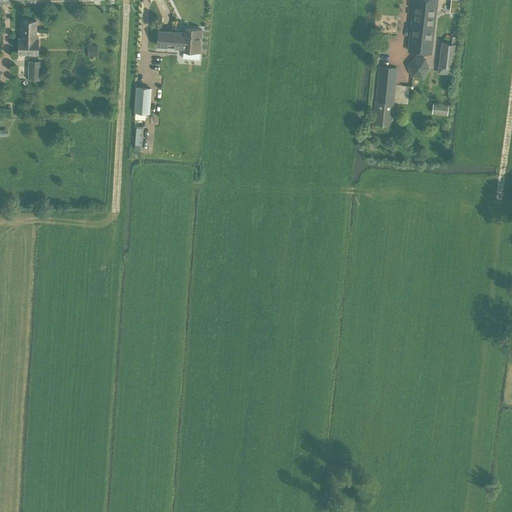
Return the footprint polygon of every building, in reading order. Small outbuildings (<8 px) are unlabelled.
[(430,53),(436,0),(414,0),(408,51),(430,53)] [(451,0),(451,11),(460,11),(460,0),(451,0)] [(21,20),(21,38),(19,38),(18,54),(37,54),(38,38),(36,38),(36,21),(21,20)] [(200,51),(202,29),(185,28),(185,32),(158,30),(157,45),(184,47),(183,50),(200,51)] [(453,68),(455,44),(442,42),(439,66),(453,68)] [(89,44),(89,54),(98,55),(99,44),(89,44)] [(429,68),(425,57),(414,56),(406,65),(411,76),(423,78),(429,68)] [(42,60),(29,60),(29,79),(42,79),(42,60)] [(375,101),(373,124),(391,126),(394,103),(393,103),(397,68),(379,66),(375,101)] [(396,85),(396,102),(409,103),(409,85),(396,85)] [(150,113),(152,88),(136,87),(135,112),(150,113)] [(447,116),(449,104),(433,102),(432,114),(447,116)] [(137,124),(136,149),(143,149),(144,124),(137,124)]
